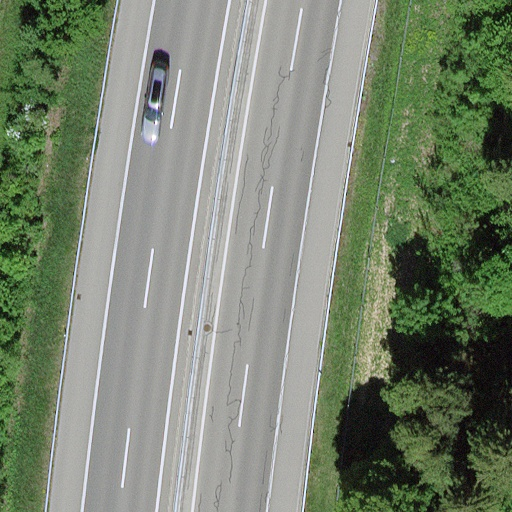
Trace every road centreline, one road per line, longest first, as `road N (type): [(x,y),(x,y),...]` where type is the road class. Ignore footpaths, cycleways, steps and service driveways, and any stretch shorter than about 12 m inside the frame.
road 1 (motorway): [(205,0),(139,407),(131,511)]
road 2 (motorway): [(234,511),(305,0)]
